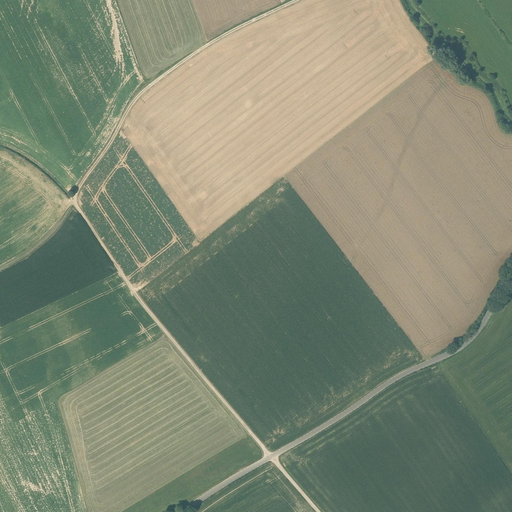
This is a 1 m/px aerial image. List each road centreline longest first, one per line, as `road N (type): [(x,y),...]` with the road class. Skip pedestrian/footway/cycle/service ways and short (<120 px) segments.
road 1 (unclassified): [(511,273),(462,345),(270,457)]
road 2 (track): [(73,199),(140,91),(213,41),(297,0)]
road 3 (track): [(73,199),(136,296),(251,434)]
